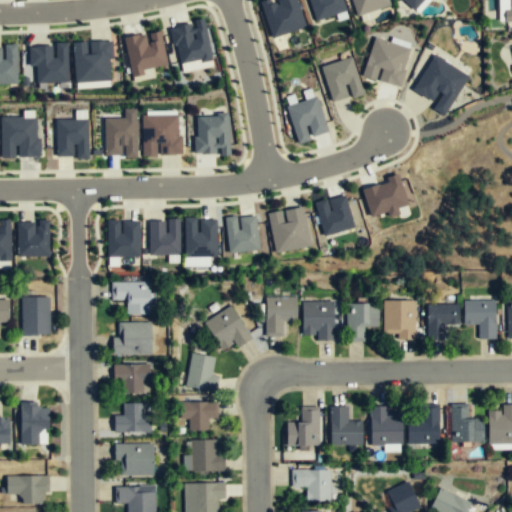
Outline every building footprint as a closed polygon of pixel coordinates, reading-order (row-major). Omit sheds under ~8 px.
[(270,39),(305,28),(295,0),(275,0),(260,5),(270,39)] [(341,0),(307,0),(313,22),(345,13),(341,0)] [(387,0),(349,0),(354,16),(389,7),(387,0)] [(402,0),(415,12),(426,0),(402,0)] [(511,0),(498,0),(498,21),(511,21),(511,0)] [(169,26),(176,65),(211,58),(204,20),(169,26)] [(160,29),(123,36),(131,79),(154,75),(153,67),(166,65),(160,29)] [(399,87),(409,47),(372,38),(362,77),(399,87)] [(72,41),(73,87),(111,86),(110,40),(72,41)] [(67,82),(67,43),(28,44),(28,71),(35,71),(35,83),(67,82)] [(0,84),(16,84),(16,44),(0,44),(0,84)] [(467,72),(431,55),(413,92),(436,103),(432,110),(445,116),(467,72)] [(361,96),(353,59),(320,66),(329,104),(361,96)] [(327,133),(315,97),(284,108),(296,143),(327,133)] [(103,158),(180,156),(179,115),(136,116),(136,109),(123,109),(123,118),(102,118),(103,158)] [(229,155),(229,113),(193,113),(193,155),(229,155)] [(0,116),(0,157),(38,157),(38,116),(0,116)] [(54,158),(87,158),(87,118),(54,118),(54,158)] [(369,216),(384,212),(385,218),(398,214),(396,208),(406,205),(397,173),(385,177),(386,181),(361,188),(369,216)] [(314,203),(322,237),(353,229),(345,196),(314,203)] [(302,208),(267,213),(273,254),(309,249),(302,208)] [(256,215),(224,216),(226,253),(258,252),(256,215)] [(183,218),(184,266),(207,266),(207,257),(216,257),(216,217),(183,218)] [(147,219),(147,255),(179,255),(179,219),(147,219)] [(10,221),(0,220),(0,258),(9,258),(10,221)] [(16,220),(16,255),(48,255),(48,220),(16,220)] [(106,257),(138,257),(138,220),(106,220),(106,257)] [(109,302),(125,302),(125,315),(148,315),(148,282),(109,282),(109,302)] [(293,295),(262,295),(262,335),(280,335),(280,320),(293,320),(293,295)] [(21,335),(49,335),(49,297),(21,297),(21,335)] [(298,300),(330,299),(331,339),(314,339),(314,333),(299,334),(298,300)] [(380,299),(412,299),(412,338),(395,338),(395,332),(380,332),(380,299)] [(0,301),(0,323),(8,323),(8,301),(0,301)] [(343,302),(375,301),(375,325),(361,325),(362,340),(344,340),(343,302)] [(494,301),(461,301),(461,325),(475,325),(475,339),(494,339),(494,301)] [(227,304),(201,322),(219,349),(231,341),(235,346),(249,337),(227,304)] [(458,326),(458,305),(425,306),(425,339),(442,339),(442,326),(458,326)] [(147,320),(148,353),(109,354),(109,337),(115,337),(115,321),(147,320)] [(189,352),(212,357),(209,374),(216,376),(213,392),(182,385),(189,352)] [(146,363),(147,380),(140,380),(140,392),(120,393),(120,380),(111,381),(110,363),(146,363)] [(215,399),(177,400),(178,418),(186,418),(186,430),(206,429),(206,418),(215,418),(215,399)] [(138,402),(120,402),(120,414),(110,414),(110,431),(148,430),(147,414),(139,414),(138,402)] [(465,402),(447,403),(448,442),(481,441),(480,417),(465,417),(465,402)] [(38,444),(38,432),(48,432),(48,403),(19,403),(19,444),(38,444)] [(435,403),(417,404),(418,418),(404,419),(404,443),(436,442),(435,403)] [(500,404),(511,404),(511,443),(484,443),(484,410),(498,410),(498,414),(500,414),(500,404)] [(327,405),(345,405),(345,420),(360,419),(360,444),(353,444),(353,451),(345,451),(345,444),(327,444),(327,405)] [(367,405),(368,445),(381,445),(381,451),(397,451),(396,444),(399,444),(399,417),(396,417),(396,411),(386,411),(387,415),(384,415),(384,405),(367,405)] [(315,406),(316,444),(283,445),(283,421),(298,421),(298,406),(315,406)] [(0,444),(8,444),(8,417),(0,417),(0,444)] [(214,438),(187,439),(188,454),(179,454),(180,471),(221,470),(221,455),(215,455),(214,438)] [(149,442),(112,442),(112,460),(117,460),(117,474),(150,474),(149,442)] [(327,468),(288,469),(288,486),(303,486),(303,500),(328,500),(327,468)] [(410,471),(422,472),(422,479),(410,479),(410,471)] [(47,475),(6,475),(6,494),(18,494),(18,503),(47,503),(47,475)] [(404,480),(384,490),(385,492),(377,496),(383,508),(386,507),(388,511),(405,511),(417,506),(404,480)] [(224,481),(183,482),(183,511),(218,511),(218,498),(225,498),(224,481)] [(152,511),(152,485),(111,485),(112,503),(124,502),(124,511),(152,511)] [(437,486),(426,508),(434,511),(462,511),(468,502),(437,486)]
